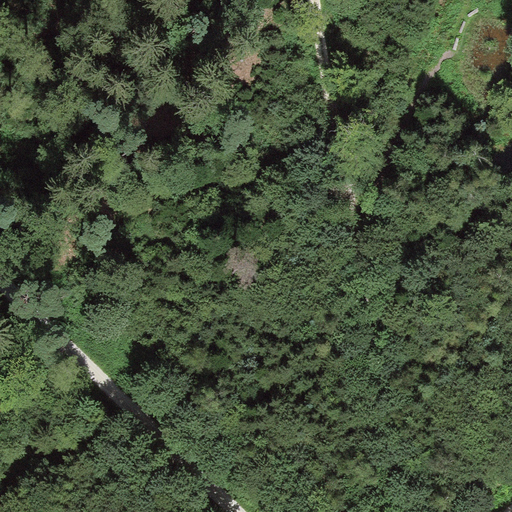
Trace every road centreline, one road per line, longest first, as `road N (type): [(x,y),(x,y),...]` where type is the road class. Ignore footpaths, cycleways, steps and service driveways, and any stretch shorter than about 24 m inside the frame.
road 1 (track): [(317,0),(399,511)]
road 2 (track): [(0,279),(232,511)]
